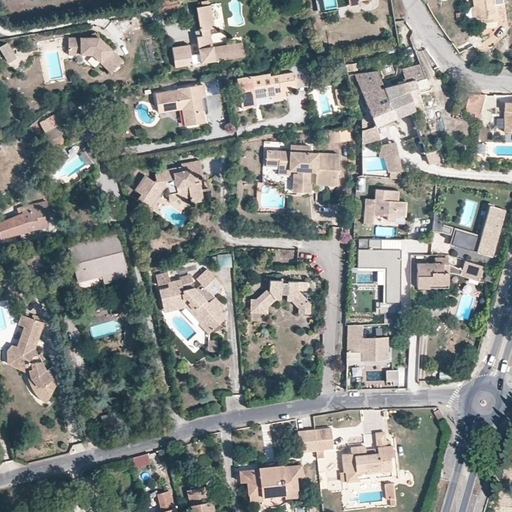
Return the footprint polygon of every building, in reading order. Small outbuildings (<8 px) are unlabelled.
[(163,0),(156,1),(158,12),(178,9),(177,0),(163,0)] [(503,0),(472,0),(475,21),(484,19),(488,19),(489,22),(496,21),(494,7),(504,5),(503,0)] [(215,28),(211,5),(197,8),(202,31),(203,36),(197,37),(200,54),(191,55),(193,63),(201,62),(202,65),(209,64),(209,62),(246,54),(244,42),(214,47),(211,29),(215,28)] [(69,55),(80,55),(93,55),(102,62),(115,73),(126,60),(100,37),(69,38),(69,55)] [(20,55),(15,47),(10,50),(6,43),(0,45),(0,50),(7,62),(20,55)] [(191,55),(190,45),(172,48),(175,67),(193,64),(193,63),(191,55)] [(278,67),(279,74),(292,72),(291,64),(278,67)] [(386,75),(394,73),(393,64),(384,66),(386,75)] [(426,79),(421,66),(402,72),(405,82),(416,80),(426,79)] [(354,74),(374,125),(395,117),(380,85),(377,70),(354,74)] [(254,105),(254,99),(269,96),(270,99),(284,96),(283,90),(295,89),(292,72),(279,74),(268,76),(268,73),(236,79),(240,108),(254,105)] [(405,91),(407,90),(418,89),(416,80),(405,82),(403,82),(405,91)] [(380,85),(395,117),(413,109),(407,90),(405,91),(403,82),(380,85)] [(157,112),(159,112),(181,108),(184,124),(184,125),(199,122),(195,98),(200,96),(203,96),(201,84),(177,88),(177,89),(154,93),(157,112)] [(480,94),(469,94),(465,107),(480,107),(480,94)] [(200,96),(195,98),(199,122),(204,122),(200,96)] [(405,135),(414,132),(409,119),(400,122),(405,135)] [(66,132),(61,123),(44,132),(52,148),(64,142),(61,135),(66,132)] [(377,128),(361,133),(365,146),(381,141),(377,128)] [(328,131),(329,144),(351,143),(350,130),(328,131)] [(396,143),(382,146),(380,158),(385,158),(388,173),(402,170),(396,143)] [(309,171),(310,151),(310,145),(301,145),(301,147),(289,147),(289,150),(267,150),(266,165),(279,165),(279,169),(290,170),(291,165),(299,165),(298,173),(295,173),(295,183),(298,184),(298,192),(310,193),(311,184),(308,183),(309,171)] [(91,149),(86,154),(96,165),(101,160),(91,149)] [(335,184),(337,152),(316,151),(315,172),(315,183),(335,184)] [(181,168),(182,172),(171,174),(170,170),(163,171),(163,173),(154,175),(156,182),(155,183),(153,183),(145,176),(134,190),(139,194),(136,198),(140,201),(144,205),(149,197),(151,198),(156,191),(159,193),(163,192),(163,193),(164,197),(174,195),(174,198),(186,195),(187,199),(188,205),(201,203),(198,184),(192,185),(190,179),(197,178),(202,177),(199,162),(181,165),(181,168)] [(384,215),(385,213),(388,213),(388,220),(396,220),(396,216),(406,217),(407,201),(395,200),(396,190),(375,189),(374,199),(365,199),(363,224),(373,224),(374,214),(384,215)] [(151,198),(149,197),(144,205),(148,208),(159,193),(156,191),(151,198)] [(164,197),(165,204),(187,199),(186,195),(174,198),(174,195),(164,197)] [(15,209),(18,215),(0,223),(0,238),(27,231),(46,222),(44,210),(49,208),(42,196),(15,209)] [(504,210),(489,205),(480,237),(455,229),(451,243),(491,255),(504,210)] [(444,213),(433,212),(432,229),(450,231),(450,226),(443,225),(444,213)] [(0,238),(0,240),(1,246),(29,238),(27,231),(0,238)] [(127,277),(117,234),(67,246),(77,281),(101,275),(113,272),(115,280),(127,277)] [(381,238),(368,238),(368,248),(357,248),(357,267),(385,268),(385,301),(377,300),(376,313),(362,313),(362,324),(382,324),(382,313),(396,313),(396,305),(400,306),(401,247),(381,247),(381,238)] [(434,258),(434,263),(417,263),(416,287),(427,287),(427,283),(447,283),(448,258),(434,258)] [(482,265),(462,260),(458,277),(478,282),(482,265)] [(196,280),(200,284),(195,289),(194,290),(192,287),(191,282),(181,284),(179,279),(169,281),(166,282),(167,287),(158,289),(162,308),(175,304),(188,302),(196,310),(197,309),(205,318),(200,322),(199,323),(208,333),(209,333),(227,317),(217,306),(211,300),(214,297),(212,295),(221,285),(207,270),(196,280)] [(115,280),(113,272),(101,275),(103,283),(115,280)] [(169,281),(167,273),(155,276),(157,284),(166,282),(169,281)] [(276,300),(281,301),(281,297),(287,297),(286,300),(292,301),(299,308),(299,314),(310,314),(311,305),(297,289),(307,290),(308,281),(288,280),(288,281),(281,281),(281,278),(269,278),(269,288),(267,288),(258,297),(252,297),(251,311),(268,311),(268,308),(276,300)] [(214,297),(211,300),(217,306),(219,303),(214,297)] [(163,310),(184,305),(200,322),(205,318),(197,309),(196,310),(188,302),(175,304),(162,308),(163,310)] [(42,351),(38,350),(35,344),(39,328),(44,330),(47,320),(27,313),(24,323),(29,324),(22,345),(18,343),(13,349),(14,357),(31,362),(32,368),(33,368),(33,373),(35,379),(39,387),(42,391),(46,395),(49,397),(53,399),(62,379),(56,374),(53,371),(49,365),(47,360),(46,357),(42,351)] [(29,324),(24,323),(18,343),(22,345),(29,324)] [(387,359),(387,337),(362,337),(362,324),(347,325),(347,362),(362,362),(362,358),(387,359)] [(44,330),(39,328),(35,344),(38,350),(44,330)] [(218,341),(209,341),(210,353),(219,352),(218,341)] [(14,357),(14,361),(32,368),(31,362),(14,357)] [(405,384),(405,369),(386,370),(387,384),(405,384)] [(451,381),(451,373),(440,373),(439,381),(451,381)] [(144,406),(146,414),(154,412),(156,420),(161,419),(157,400),(146,403),(146,405),(144,406)] [(331,429),(314,431),(316,450),(333,448),(331,429)] [(314,431),(296,433),(299,451),(316,450),(314,431)] [(377,450),(377,453),(365,455),(365,451),(365,446),(350,448),(350,453),(342,454),(343,472),(346,471),(346,480),(346,481),(357,480),(356,470),(365,469),(365,473),(379,471),(379,468),(391,467),(390,457),(393,456),(392,446),(390,446),(390,442),(385,442),(384,432),(375,433),(377,450)] [(146,452),(131,456),(134,465),(149,462),(146,452)] [(282,465),(274,466),(266,467),(257,467),(257,469),(239,472),(240,482),(246,481),(248,493),(260,492),(261,496),(284,493),(284,489),(296,488),(296,487),(295,476),(302,475),(300,465),(282,466),(282,465)] [(393,492),(392,482),(384,482),(385,493),(393,492)] [(203,486),(195,488),(198,503),(206,501),(203,486)] [(296,487),(296,488),(284,489),(284,493),(285,497),(297,496),(296,487)] [(195,488),(186,490),(190,511),(210,511),(210,509),(213,509),(211,500),(206,501),(198,503),(195,488)] [(158,494),(162,511),(161,511),(173,511),(173,509),(176,508),(174,502),(171,503),(169,491),(158,494)] [(248,493),(249,501),(261,499),(261,496),(260,492),(248,493)] [(261,504),(269,507),(278,506),(285,502),(285,497),(284,493),(261,496),(261,499),(261,504)] [(309,511),(309,503),(294,504),(293,511),(309,511)]
